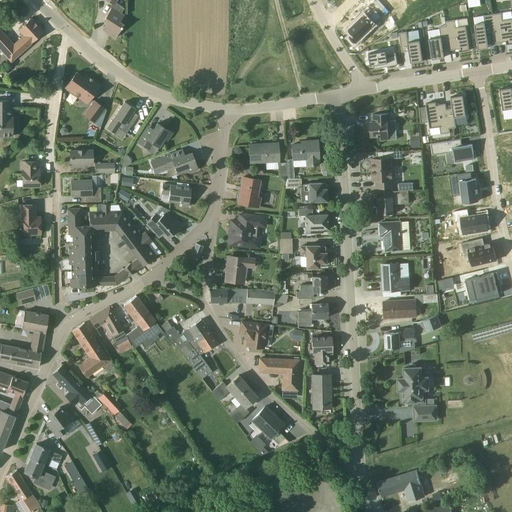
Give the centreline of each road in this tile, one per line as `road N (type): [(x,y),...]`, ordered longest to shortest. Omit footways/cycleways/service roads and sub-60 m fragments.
road 1 (residential): [(355,474),(338,95)]
road 2 (residential): [(61,333),(56,112),(67,27)]
road 3 (residential): [(355,474),(245,368),(199,299)]
road 4 (residential): [(475,71),(511,265)]
road 5 (unclassified): [(228,108),(144,88),(102,64),(67,27)]
